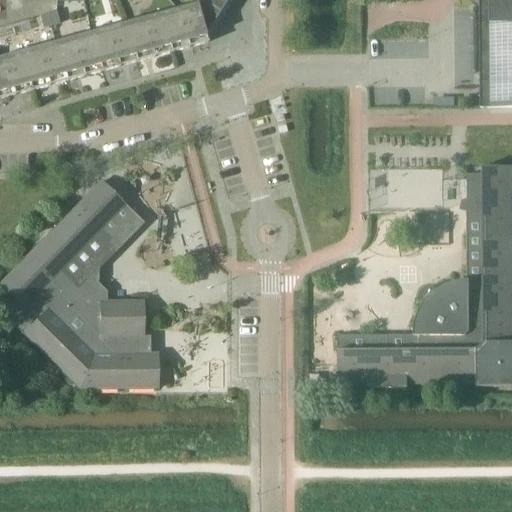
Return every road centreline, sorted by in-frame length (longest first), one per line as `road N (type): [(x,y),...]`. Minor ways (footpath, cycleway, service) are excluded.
road 1 (residential): [(271,511),(268,252)]
road 2 (residential): [(0,141),(88,141),(231,102)]
road 3 (residential): [(231,102),(267,89),(280,67),(278,0)]
